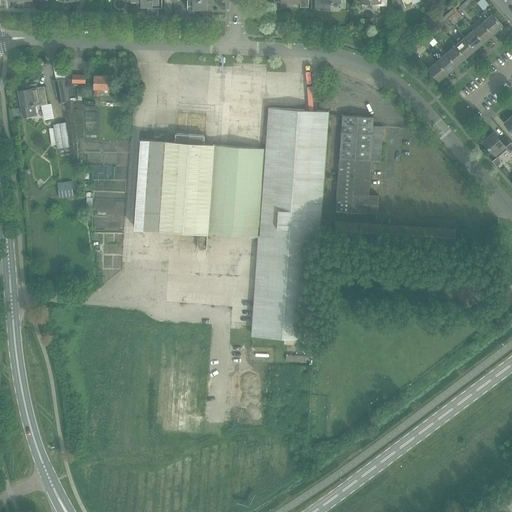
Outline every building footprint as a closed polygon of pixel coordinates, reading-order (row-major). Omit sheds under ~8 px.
[(152,12),(152,0),(141,0),(141,7),(148,7),(148,12),(152,12)] [(152,0),(152,12),(156,12),(156,7),(163,7),(162,0),(152,0)] [(212,0),(188,0),(188,9),(207,9),(207,2),(212,2),(212,0)] [(340,2),(339,0),(313,0),(314,9),(323,9),(323,2),(340,2)] [(359,0),(360,3),(370,3),(379,13),(380,13),(379,6),(385,6),(385,0),(359,0)] [(467,5),(464,2),(458,7),(461,10),(467,5)] [(466,6),(457,13),(460,18),(470,10),(466,6)] [(446,17),(449,20),(456,14),(453,11),(446,17)] [(482,22),(492,34),(501,26),(491,14),(482,22)] [(449,20),(446,17),(440,23),(442,26),(449,20)] [(492,34),(482,22),(473,30),(483,42),(492,34)] [(428,33),(431,36),(438,30),(435,26),(428,33)] [(463,37),(474,50),(483,42),(473,30),(463,37)] [(431,36),(428,33),(421,39),(424,42),(431,36)] [(465,57),(474,50),(463,37),(454,45),(465,57)] [(409,49),(412,52),(420,45),(417,42),(409,49)] [(456,65),(465,57),(454,45),(445,53),(456,65)] [(456,65),(445,53),(436,61),(447,73),(456,65)] [(436,61),(427,68),(438,81),(447,73),(436,61)] [(86,75),(72,75),(72,83),(85,83),(86,75)] [(108,89),(108,86),(109,76),(95,76),(94,96),(100,96),(101,89),(108,89)] [(54,81),(59,103),(70,101),(65,78),(54,81)] [(23,90),(18,91),(23,118),(37,115),(35,104),(39,103),(40,105),(47,104),(44,86),(37,88),(36,84),(28,86),(22,87),(23,90)] [(253,335),(312,340),(320,240),(328,111),(269,107),(260,235),(253,335)] [(336,209),(378,213),(379,196),(368,195),(370,161),(381,162),(383,127),(373,126),(373,117),(342,115),(340,159),(336,209)] [(511,115),(503,124),(509,131),(511,134),(511,115)] [(66,122),(53,124),(57,149),(70,147),(66,122)] [(496,158),(503,151),(506,149),(509,153),(511,150),(511,144),(505,137),(500,141),(492,133),(482,142),(496,158)] [(141,140),(135,228),(258,236),(264,148),(204,144),(205,136),(176,134),(175,142),(141,140)] [(57,194),(69,192),(68,181),(55,183),(57,194)] [(454,226),(336,219),(334,242),(453,250),(454,226)]
